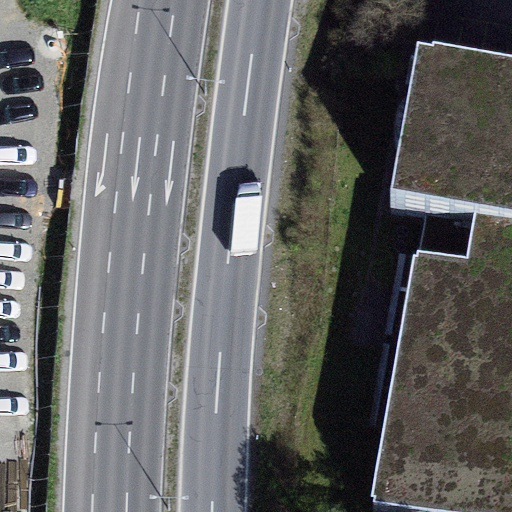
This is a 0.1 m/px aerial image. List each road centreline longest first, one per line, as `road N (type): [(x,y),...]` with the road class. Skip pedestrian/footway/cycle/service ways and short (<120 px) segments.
road 1 (trunk): [(184,0),(155,191),(133,511)]
road 2 (trunk): [(221,511),(248,144),(269,0)]
